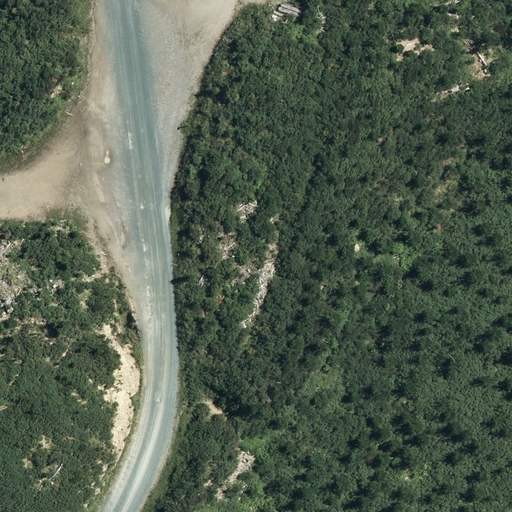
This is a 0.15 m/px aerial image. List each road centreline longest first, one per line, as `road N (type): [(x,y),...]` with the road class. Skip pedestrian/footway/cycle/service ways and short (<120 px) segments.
road 1 (track): [(122,0),(151,322),(136,399),(71,511)]
road 2 (track): [(140,206),(92,267),(0,263)]
